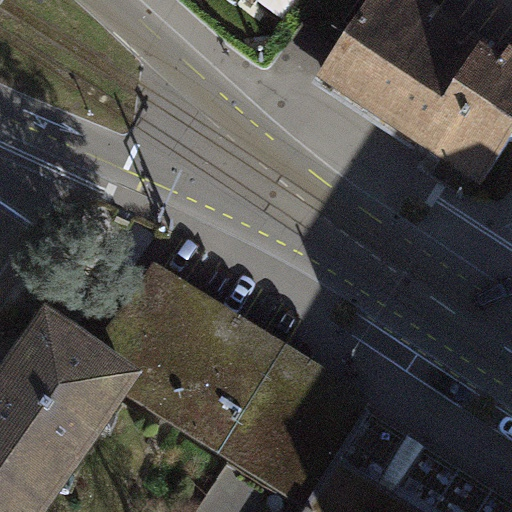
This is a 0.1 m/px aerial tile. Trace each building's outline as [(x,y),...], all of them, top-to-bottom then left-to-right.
[(370,0),(311,90),(477,198),(511,143),(511,73),(398,0),(370,0)] [(124,391),(221,448),(277,361),(153,283),(98,363),(129,384),(124,391)] [(0,511),(38,511),(124,391),(129,384),(98,363),(44,326),(8,377),(0,388),(0,511)] [(370,413),(277,361),(221,448),(309,504),(313,497),(317,499),(370,413)] [(441,511),(369,466),(340,511),(337,511),(317,499),(313,497),(309,504),(303,511),(283,511),(280,510),(279,511),(441,511)]
